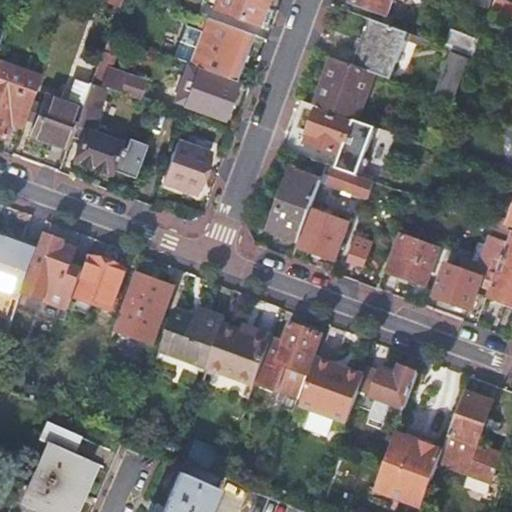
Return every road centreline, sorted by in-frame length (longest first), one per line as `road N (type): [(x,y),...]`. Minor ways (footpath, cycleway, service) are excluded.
road 1 (residential): [(215,256),(511,366)]
road 2 (residential): [(215,256),(308,0)]
road 3 (residential): [(0,179),(215,256)]
